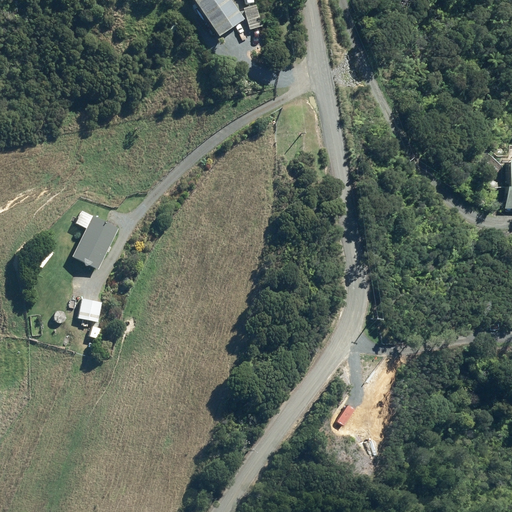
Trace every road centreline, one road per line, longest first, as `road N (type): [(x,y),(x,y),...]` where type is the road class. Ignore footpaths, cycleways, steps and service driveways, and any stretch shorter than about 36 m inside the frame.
road 1 (unclassified): [(223,511),(321,376),(355,310),(358,283),(308,0)]
road 2 (track): [(511,315),(376,349),(347,333)]
